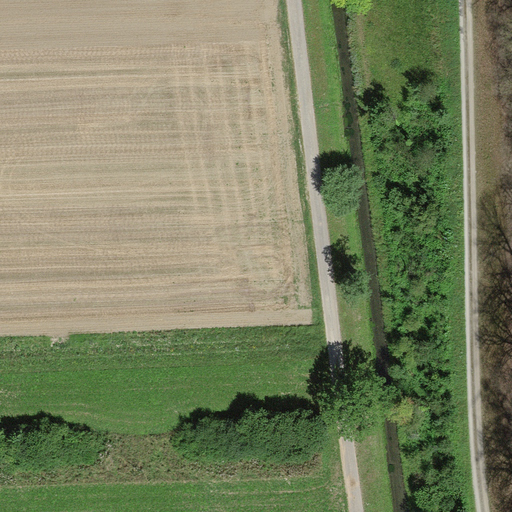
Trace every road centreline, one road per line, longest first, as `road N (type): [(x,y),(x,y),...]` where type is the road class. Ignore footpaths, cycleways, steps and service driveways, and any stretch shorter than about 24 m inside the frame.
road 1 (track): [(358,511),(296,0)]
road 2 (track): [(464,0),(484,511)]
